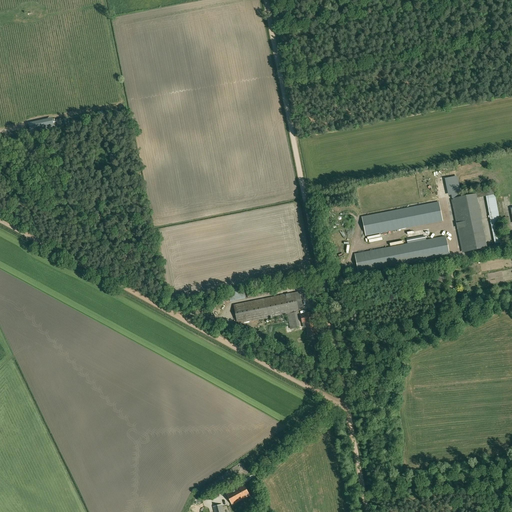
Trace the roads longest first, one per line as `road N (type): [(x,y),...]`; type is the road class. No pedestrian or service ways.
road 1 (track): [(349,408),(267,0)]
road 2 (track): [(349,408),(0,217)]
